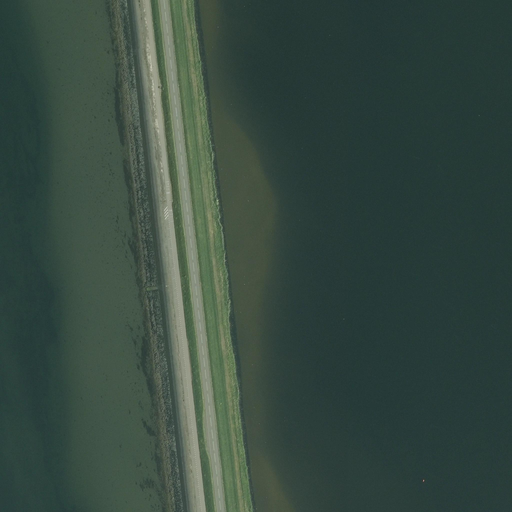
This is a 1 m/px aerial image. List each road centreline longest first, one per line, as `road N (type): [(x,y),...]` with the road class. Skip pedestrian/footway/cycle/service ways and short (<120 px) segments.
road 1 (trunk): [(219,511),(163,0)]
road 2 (unclassified): [(201,511),(147,0)]
